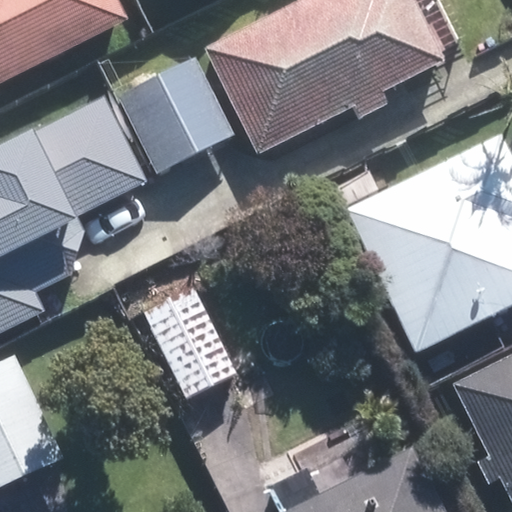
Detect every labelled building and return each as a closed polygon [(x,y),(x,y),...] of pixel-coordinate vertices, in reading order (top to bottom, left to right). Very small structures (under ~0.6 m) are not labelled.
[(0,0),(0,88),(129,25),(116,0),(0,0)] [(257,160),(446,66),(412,0),(309,0),(203,53),(257,160)] [(234,138),(196,60),(118,99),(157,176),(234,138)] [(106,102),(0,154),(0,336),(45,314),(37,297),(69,281),(85,234),(77,219),(147,184),(106,102)] [(414,360),(511,311),(511,159),(501,138),(343,217),(414,360)] [(349,206),(379,192),(370,173),(340,186),(349,206)] [(233,382),(237,379),(192,288),(143,312),(188,403),(233,382)] [(511,511),(511,358),(452,389),(511,509),(511,511)] [(0,490),(62,462),(14,359),(0,365),(0,490)] [(276,398),(263,368),(233,382),(246,410),(276,398)] [(276,511),(442,511),(411,450),(318,497),(305,472),(267,492),(276,511)]
